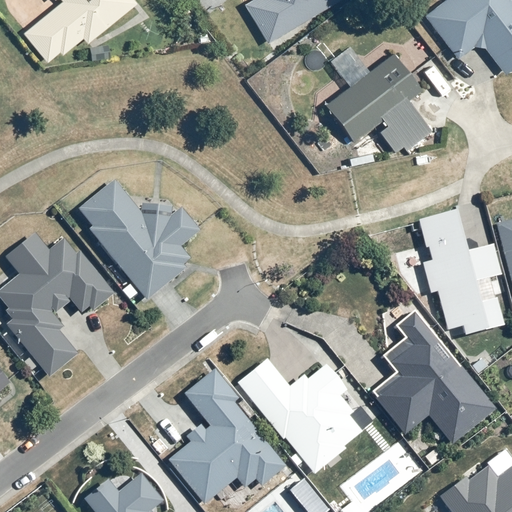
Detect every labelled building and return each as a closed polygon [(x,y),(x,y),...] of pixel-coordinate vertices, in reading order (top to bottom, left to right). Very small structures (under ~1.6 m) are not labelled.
[(53,0),(58,5),(17,36),(44,70),(76,42),(82,49),(132,7),(125,0),(53,0)] [(249,0),(242,5),(265,44),(338,0),(249,0)] [(511,3),(509,0),(445,0),(420,19),(453,62),(469,51),(480,51),(500,78),(511,69),(511,3)] [(416,94),(391,59),(319,111),(348,146),(376,124),(400,155),(426,135),(401,103),(416,94)] [(83,227),(139,296),(180,266),(178,261),(185,256),(176,244),(196,230),(175,205),(132,202),(108,177),(74,208),(86,224),(83,227)] [(486,275),(496,271),(487,242),(460,247),(448,207),(413,218),(443,329),(455,325),(458,333),(498,324),(486,275)] [(511,216),(490,223),(511,305),(511,304),(511,216)] [(31,231),(0,254),(0,255),(14,270),(0,282),(0,318),(1,322),(45,377),(74,355),(54,330),(58,326),(48,313),(65,300),(74,312),(82,306),(85,310),(108,291),(73,250),(70,252),(59,237),(44,247),(31,231)] [(493,407),(407,309),(388,323),(398,337),(378,353),(391,371),(368,392),(399,432),(424,415),(447,443),(493,407)] [(341,388),(321,364),(302,376),(298,373),(284,383),(262,358),(231,381),(309,471),(358,432),(343,413),(348,409),(336,393),(341,388)] [(233,395),(207,367),(177,391),(206,425),(162,458),(199,503),(230,477),(238,486),(250,477),(257,485),(281,464),(229,399),(233,395)] [(511,511),(511,462),(493,476),(482,465),(463,480),(461,475),(436,495),(450,511),(511,511)] [(102,476),(78,496),(90,511),(148,511),(146,509),(157,499),(136,472),(111,490),(102,476)]
